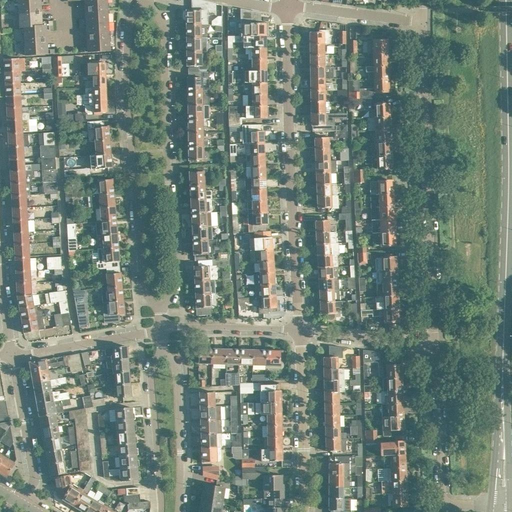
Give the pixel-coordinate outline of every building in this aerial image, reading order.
[(46,0),(17,0),(18,8),(19,8),(20,19),(19,19),(19,28),(23,28),(52,26),(52,21),(41,22),(40,3),(47,2),(46,0)] [(63,0),(64,1),(84,0),(85,20),(79,20),(79,24),(108,23),(108,14),(107,14),(106,4),(107,3),(106,0),(63,0)] [(215,11),(215,4),(198,0),(191,0),(192,2),(192,11),(186,11),(184,11),(183,12),(183,19),(184,20),(186,20),(186,25),(207,25),(207,11),(215,11)] [(241,37),(243,37),(265,36),(265,32),(267,32),(267,24),(265,24),(259,24),(259,13),(241,10),(241,37)] [(108,23),(79,24),(79,29),(86,28),(87,48),(80,48),(81,52),(110,51),(109,42),(108,42),(108,31),(109,31),(108,23)] [(207,25),(186,25),(186,39),(206,39),(206,38),(206,25),(207,25)] [(52,26),(23,28),(24,36),(25,36),(25,47),(24,47),(25,56),(54,54),(53,50),(47,50),(46,30),(52,30),(52,26)] [(319,32),(309,32),(309,44),(323,44),(331,44),(330,36),(330,32),(319,32)] [(251,48),(266,48),(265,36),(243,37),(243,48),(251,48)] [(206,39),(186,39),(186,52),(201,52),(201,46),(206,46),(206,39)] [(367,54),(387,54),(387,40),(367,41),(367,54)] [(323,44),(309,44),(310,56),(324,56),(323,44)] [(251,60),(266,60),(266,48),(251,48),(251,60)] [(186,52),(186,66),(199,66),(199,69),(206,69),(206,52),(201,52),(186,52)] [(388,66),(387,54),(367,54),(367,67),(388,66)] [(53,75),(53,77),(60,77),(62,77),(61,63),(73,63),(72,56),(52,57),(53,69),(53,75)] [(324,56),(310,56),(310,68),(328,67),(328,56),(324,56)] [(41,58),(42,70),(53,69),(52,57),(41,58)] [(4,72),(19,71),(25,71),(24,59),(4,60),(4,72)] [(251,60),(251,72),(266,72),(266,60),(251,60)] [(100,61),(92,61),(92,63),(80,64),(80,76),(105,75),(105,70),(106,70),(107,69),(107,65),(106,64),(105,64),(105,63),(100,63),(100,61)] [(374,80),(388,79),(388,66),(367,67),(364,67),(365,73),(367,73),(367,80),(374,80)] [(328,67),(310,68),(310,79),(324,79),(333,79),(332,67),(328,67)] [(19,83),(19,71),(4,72),(5,84),(19,83)] [(187,86),(187,92),(207,92),(207,72),(188,72),(188,78),(187,78),(187,86)] [(266,72),(251,72),(244,72),(244,83),(248,83),(266,83),(266,78),(267,77),(268,75),(267,73),(266,72)] [(105,87),(105,75),(80,76),(76,76),(76,81),(84,81),(84,88),(105,87)] [(324,79),(310,79),(310,80),(308,81),(308,85),(310,86),(310,91),(324,91),(337,90),(336,85),(332,85),(332,83),(324,83),(324,79)] [(349,99),(374,99),(385,99),(385,92),(388,92),(388,79),(374,80),(374,89),(359,90),(359,80),(348,81),(349,99)] [(5,84),(6,96),(20,95),(19,83),(5,84)] [(266,94),(266,83),(248,83),(248,95),(266,94)] [(106,100),(105,87),(84,88),(85,95),(82,95),(82,96),(76,96),(76,101),(106,100)] [(324,91),(310,91),(310,103),(324,102),(324,91)] [(207,92),(187,92),(187,98),(187,106),(208,106),(207,92)] [(247,95),(247,106),(266,106),(266,94),(248,95),(247,95)] [(6,96),(6,108),(21,107),(20,95),(6,96)] [(389,104),(385,104),(385,99),(374,99),(375,110),(367,110),(368,118),(389,117),(389,104)] [(106,112),(106,100),(76,101),(76,105),(82,105),(84,106),(85,113),(90,113),(94,113),(94,115),(102,115),(101,113),(106,112)] [(324,102),(310,103),(311,114),(324,114),(324,102)] [(187,119),(206,119),(208,119),(208,106),(187,106),(188,114),(187,114),(187,119)] [(235,106),(228,106),(228,112),(229,118),(229,125),(241,125),(240,119),(235,119),(235,106)] [(247,106),(235,106),(235,119),(240,119),(245,119),(266,118),(268,117),(268,112),(266,111),(266,106),(247,106)] [(28,107),(21,107),(6,108),(7,120),(28,119),(29,119),(28,107)] [(324,114),(311,114),(311,126),(312,126),(312,132),(334,132),(334,119),(343,119),(343,121),(347,120),(347,113),(324,114)] [(390,131),(389,117),(368,118),(366,118),(367,131),(376,131),(390,131)] [(28,119),(7,120),(8,134),(22,133),(28,133),(28,119)] [(202,133),(202,127),(207,127),(206,119),(187,119),(187,125),(188,125),(188,133),(202,133)] [(93,122),(88,122),(89,142),(90,142),(109,140),(109,139),(110,138),(110,134),(108,134),(108,127),(104,127),(103,121),(93,122)] [(246,144),(263,143),(263,131),(263,125),(242,125),(243,144),(246,144)] [(376,131),(376,144),(390,143),(390,131),(376,131)] [(343,149),(348,148),(347,132),(335,132),(335,139),(343,139),(343,149)] [(22,133),(8,134),(8,147),(23,147),(28,146),(28,134),(22,134),(22,133)] [(53,133),(38,134),(38,146),(39,146),(54,145),(53,133)] [(187,141),(188,147),(203,146),(208,146),(208,140),(202,140),(202,133),(188,133),(188,141),(187,141)] [(328,138),(314,138),(315,150),(328,149),(333,149),(332,143),(328,143),(328,138)] [(91,155),(95,155),(110,153),(109,140),(90,142),(91,155)] [(264,155),(263,143),(246,144),(246,155),(264,155)] [(390,143),(376,144),(369,144),(369,157),(371,157),(391,156),(390,143)] [(40,158),(41,158),(54,157),(54,145),(39,146),(40,158)] [(203,146),(188,147),(188,152),(188,161),(203,160),(203,146)] [(8,147),(9,160),(24,159),(23,147),(8,147)] [(340,161),(348,160),(348,148),(343,149),(339,149),(340,161)] [(315,162),(329,161),(328,149),(315,150),(315,162)] [(113,161),(111,160),(110,153),(95,155),(91,155),(89,155),(90,169),(111,168),(111,167),(113,165),(113,161)] [(251,167),(264,167),(264,155),(246,155),(246,163),(250,163),(251,167)] [(371,170),(377,170),(392,169),(391,156),(371,157),(371,170)] [(54,157),(41,158),(41,170),(55,169),(54,157)] [(9,160),(10,172),(31,171),(30,165),(24,165),(24,159),(9,160)] [(329,161),(315,162),(316,173),(329,173),(335,173),(335,161),(329,161)] [(189,167),(189,173),(189,181),(189,186),(204,185),(203,166),(189,167)] [(264,167),(251,167),(251,179),(265,178),(264,167)] [(55,169),(41,170),(42,182),(56,181),(55,169)] [(235,170),(230,171),(231,179),(235,179),(240,179),(240,176),(236,177),(235,170)] [(10,172),(10,184),(29,183),(32,183),(31,179),(34,179),(33,171),(31,171),(10,172)] [(316,185),(330,184),(329,173),(316,173),(316,185)] [(251,179),(245,179),(245,191),(247,191),(251,191),(265,190),(265,178),(251,179)] [(112,180),(98,181),(99,194),(113,193),(113,188),(112,180)] [(42,194),(49,194),(56,194),(56,181),(42,182),(42,194)] [(378,195),(393,194),(392,181),(370,182),(370,195),(378,195)] [(11,196),(29,195),(29,183),(10,184),(11,196)] [(316,185),(317,197),(336,196),(336,184),(330,184),(316,185)] [(204,185),(189,186),(189,192),(190,192),(190,200),(210,199),(211,199),(211,191),(204,191),(204,185)] [(251,191),(247,191),(248,202),(266,202),(265,190),(251,191)] [(99,194),(91,195),(92,209),(100,208),(114,207),(114,199),(114,193),(99,194)] [(379,207),(393,207),(393,194),(378,195),(370,195),(371,208),(379,207)] [(26,195),(11,196),(12,208),(26,207),(26,195)] [(336,196),(317,197),(317,209),(331,208),(337,208),(336,196)] [(210,199),(190,200),(191,208),(190,208),(191,213),(210,212),(211,212),(210,199)] [(341,213),(351,213),(350,201),(346,202),(346,208),(342,208),(341,213)] [(248,214),(252,214),(266,214),(266,202),(248,202),(248,214)] [(26,207),(12,208),(12,221),(27,220),(26,207)] [(114,207),(100,208),(101,222),(116,220),(115,215),(114,207)] [(371,221),(394,220),(393,207),(379,207),(371,208),(371,221)] [(51,219),(58,218),(58,210),(50,211),(51,219)] [(210,212),(191,213),(191,220),(192,227),(211,226),(210,212)] [(341,214),(339,214),(339,221),(345,220),(346,231),(352,231),(351,213),(341,213),(341,214)] [(254,232),(267,231),(266,214),(252,214),(248,214),(249,232),(254,232)] [(12,221),(13,232),(28,232),(27,220),(12,221)] [(116,220),(101,222),(102,235),(117,234),(116,226),(116,220)] [(329,220),(315,221),(315,222),(313,223),(313,227),(315,228),(316,233),(335,232),(335,227),(329,227),(329,220)] [(372,233),(394,232),(394,220),(371,221),(372,233)] [(73,224),(67,225),(67,230),(67,238),(75,237),(75,224),(73,224)] [(212,239),(211,226),(192,227),(192,235),(192,241),(212,239)] [(254,238),(250,239),(250,251),(252,251),(272,250),(271,238),(270,238),(269,231),(267,232),(267,231),(254,232),(254,238)] [(345,243),(348,242),(353,242),(352,231),(346,231),(345,231),(345,243)] [(28,232),(13,232),(14,245),(28,244),(28,232)] [(335,232),(316,233),(316,244),(336,243),(335,232)] [(373,247),(381,246),(395,245),(394,232),(372,233),(373,247)] [(119,236),(117,235),(117,234),(102,235),(103,237),(96,238),(97,249),(118,247),(118,242),(117,242),(117,241),(120,240),(119,236)] [(75,237),(67,238),(68,251),(68,252),(75,251),(77,251),(76,237),(75,237)] [(212,239),(192,241),(192,247),(193,247),(193,255),(194,255),(195,260),(211,259),(211,253),(214,253),(213,245),(216,245),(216,239),(212,239)] [(357,253),(367,253),(369,252),(369,247),(363,247),(363,241),(357,241),(357,253)] [(336,243),(316,244),(317,256),(337,255),(336,243)] [(28,244),(14,245),(15,258),(29,258),(28,244)] [(97,269),(105,268),(118,267),(118,261),(119,261),(118,253),(119,253),(118,247),(97,249),(98,263),(96,263),(97,269)] [(273,262),(272,250),(252,251),(252,252),(254,252),(254,261),(259,261),(259,262),(273,262)] [(337,255),(317,256),(318,268),(338,267),(337,255)] [(60,269),(61,269),(61,257),(47,258),(48,270),(54,270),(60,269)] [(374,272),(396,271),(396,257),(374,258),(374,272)] [(29,258),(15,258),(15,272),(33,271),(36,271),(35,258),(29,259),(29,258)] [(229,267),(228,258),(211,259),(195,260),(195,261),(211,260),(212,266),(193,267),(194,281),(214,280),(217,280),(216,267),(229,267)] [(273,262),(259,262),(259,274),(274,273),(273,262)] [(119,273),(118,267),(105,268),(107,288),(121,287),(120,273),(119,273)] [(338,267),(318,268),(318,280),(338,278),(338,267)] [(33,271),(15,272),(16,284),(34,283),(33,271)] [(375,284),(382,284),(397,283),(396,271),(374,272),(375,284)] [(259,274),(253,274),(254,286),(256,286),(274,285),(274,273),(259,274)] [(338,278),(318,280),(319,291),(339,290),(339,278),(338,278)] [(194,281),(195,295),(215,294),(214,280),(194,281)] [(16,284),(17,297),(31,294),(36,294),(35,283),(34,283),(16,284)] [(375,297),(397,296),(397,283),(382,284),(375,284),(375,297)] [(256,287),(255,289),(256,298),(258,297),(275,296),(274,285),(256,286),(256,287)] [(108,301),(123,300),(121,287),(107,288),(101,288),(103,302),(108,301)] [(80,291),(73,291),(75,305),(85,304),(84,290),(80,291)] [(339,290),(319,291),(317,291),(317,299),(319,298),(320,303),(340,302),(339,297),(339,290)] [(58,303),(66,301),(65,291),(63,291),(48,293),(50,303),(58,302),(58,303)] [(17,297),(19,309),(33,306),(31,294),(17,297)] [(215,294),(195,295),(195,301),(193,302),(194,306),(196,307),(196,308),(196,316),(210,315),(210,308),(210,307),(212,307),(214,306),(215,304),(215,294)] [(259,314),(268,313),(268,312),(279,311),(278,301),(275,301),(275,296),(258,297),(259,314)] [(374,310),(376,310),(398,309),(397,296),(375,297),(374,297),(374,304),(374,310)] [(243,298),(237,299),(238,311),(245,310),(245,306),(252,305),(251,298),(243,298)] [(108,301),(103,302),(104,323),(119,322),(119,315),(124,314),(123,300),(108,301)] [(68,313),(66,301),(58,303),(60,315),(68,313)] [(342,308),(341,301),(340,302),(320,303),(320,308),(318,308),(319,314),(320,313),(320,315),(326,314),(326,316),(327,318),(328,320),(330,320),(331,320),(333,319),(334,318),(334,316),(334,314),(334,308),(342,308)] [(357,318),(356,304),(348,304),(349,318),(357,318)] [(19,309),(21,321),(35,318),(42,317),(40,305),(33,306),(19,309)] [(398,309),(376,310),(376,317),(384,316),(384,323),(385,323),(385,330),(393,331),(393,322),(398,322),(398,309)] [(69,319),(68,313),(60,315),(54,316),(56,328),(63,326),(71,325),(69,319)] [(23,333),(24,333),(35,331),(38,331),(35,318),(21,321),(23,333)] [(323,359),(321,359),(321,365),(323,365),(323,369),(337,369),(337,358),(342,357),(342,348),(342,347),(328,346),(329,357),(323,357),(323,359)] [(113,356),(113,360),(128,359),(126,347),(110,348),(105,349),(105,357),(113,356)] [(198,349),(198,363),(212,364),(212,349),(206,349),(198,349)] [(218,349),(212,349),(212,364),(225,364),(226,350),(218,350),(218,349)] [(225,364),(239,365),(239,350),(233,350),(226,350),(225,364)] [(239,350),(239,365),(252,365),(253,350),(245,350),(239,350)] [(252,365),(265,365),(266,350),(260,350),(260,351),(253,350),(252,365)] [(266,350),(266,365),(266,367),(281,369),(282,368),(283,366),(283,365),(282,363),(281,362),(279,362),(280,351),(272,351),(266,350)] [(378,352),(362,350),(363,363),(379,362),(378,352)] [(91,365),(87,352),(81,353),(84,366),(91,365)] [(74,372),(82,370),(79,354),(71,355),(63,357),(64,361),(65,367),(66,373),(74,372)] [(129,372),(128,359),(113,360),(106,362),(107,369),(112,368),(112,373),(114,373),(129,372)] [(45,360),(29,363),(31,373),(55,369),(65,367),(64,361),(46,364),(46,360),(45,360)] [(382,366),(381,366),(382,379),(386,379),(401,378),(400,365),(382,366)] [(55,369),(31,373),(33,384),(49,380),(58,379),(58,375),(66,373),(65,367),(55,369)] [(337,369),(323,369),(323,380),(344,380),(344,369),(337,369)] [(113,385),(115,385),(130,384),(129,372),(114,373),(112,373),(107,374),(107,381),(113,381),(113,385)] [(87,384),(84,374),(83,374),(78,375),(81,385),(87,384)] [(225,376),(225,379),(225,386),(240,386),(240,383),(239,383),(239,378),(239,374),(231,374),(231,376),(225,376)] [(49,380),(33,384),(35,396),(43,394),(42,391),(51,390),(50,386),(66,383),(65,377),(63,378),(58,379),(49,380)] [(386,379),(386,392),(402,391),(401,378),(386,379)] [(344,380),(323,380),(324,392),(338,392),(344,392),(344,380)] [(240,383),(240,386),(240,394),(252,393),(252,383),(246,383),(240,383)] [(267,402),(280,402),(280,391),(279,391),(279,383),(260,383),(260,391),(267,391),(267,402)] [(131,396),(130,384),(115,385),(116,398),(131,396)] [(43,394),(35,396),(36,405),(69,399),(68,393),(60,394),(59,391),(56,391),(51,391),(51,390),(42,391),(43,394)] [(381,405),(402,404),(402,391),(386,392),(380,392),(380,399),(381,405)] [(199,393),(200,407),(214,406),(213,392),(199,393)] [(324,404),(338,404),(338,392),(324,392),(324,404)] [(93,407),(91,401),(90,395),(82,397),(84,409),(85,408),(93,407)] [(39,417),(55,414),(56,414),(54,408),(70,405),(69,399),(36,405),(39,417)] [(104,399),(91,401),(93,407),(104,405),(105,405),(104,399)] [(261,414),(267,414),(281,414),(280,402),(267,402),(267,403),(261,403),(261,414)] [(324,404),(325,415),(339,415),(338,404),(324,404)] [(403,417),(402,404),(381,405),(381,418),(403,417)] [(214,406),(200,407),(200,421),(221,420),(221,406),(214,406)] [(114,409),(115,421),(133,420),(132,408),(114,409)] [(55,414),(39,417),(41,429),(57,426),(55,414)] [(281,414),(267,414),(267,426),(281,426),(281,414)] [(325,415),(325,427),(339,427),(339,415),(325,415)] [(381,418),(380,418),(380,431),(382,430),(382,436),(391,436),(390,430),(403,430),(403,417),(381,418)] [(115,421),(116,433),(134,432),(133,420),(115,421)] [(200,421),(201,434),(222,433),(221,420),(200,421)] [(0,427),(6,431),(10,425),(9,422),(0,423),(0,427)] [(13,442),(10,425),(6,431),(0,441),(10,447),(13,442)] [(43,440),(59,438),(57,426),(41,429),(43,440)] [(281,426),(267,426),(267,438),(281,438),(281,426)] [(325,427),(325,439),(346,438),(345,432),(339,432),(339,427),(325,427)] [(113,446),(117,445),(135,444),(134,432),(116,433),(112,434),(113,446)] [(222,433),(201,434),(201,448),(216,448),(216,447),(220,447),(221,447),(222,447),(222,433)] [(394,442),(379,443),(380,456),(384,456),(390,456),(404,455),(404,441),(404,435),(391,436),(394,442)] [(43,440),(45,453),(61,450),(59,438),(43,440)] [(281,438),(267,438),(267,449),(281,449),(281,438)] [(346,438),(325,439),(326,451),(340,451),(346,451),(346,438)] [(118,457),(136,456),(135,444),(117,445),(118,457)] [(222,458),(221,447),(220,447),(216,447),(216,448),(201,448),(202,462),(218,461),(219,461),(220,461),(221,460),(221,459),(222,458)] [(261,462),(282,461),(281,449),(267,449),(261,449),(261,462)] [(47,464),(64,461),(61,450),(45,453),(47,464)] [(390,456),(384,456),(384,468),(405,468),(404,455),(390,456)] [(118,457),(120,469),(137,467),(136,456),(118,457)] [(14,463),(4,457),(0,463),(0,473),(6,477),(14,463)] [(329,457),(329,475),(349,475),(349,464),(349,457),(329,457)] [(66,473),(64,461),(47,464),(49,476),(66,473)] [(79,464),(80,471),(91,469),(90,463),(79,464)] [(121,481),(138,479),(137,467),(120,469),(121,481)] [(218,467),(202,467),(202,476),(218,481),(218,467)] [(259,468),(254,468),(242,468),(242,476),(242,479),(259,479),(259,476),(259,468)] [(383,468),(384,481),(406,480),(406,479),(407,479),(407,474),(405,473),(405,468),(384,468),(383,468)] [(271,499),(281,499),(283,499),(283,485),(282,485),(281,475),(259,476),(259,479),(262,479),(262,491),(271,491),(271,499)] [(348,487),(349,475),(329,475),(328,486),(343,487),(348,487)] [(68,476),(55,478),(57,490),(57,491),(58,491),(59,497),(63,499),(62,499),(73,506),(83,490),(69,482),(68,476)] [(232,476),(232,484),(242,487),(242,479),(242,476),(232,476)] [(83,490),(73,506),(83,511),(84,511),(94,497),(88,493),(90,490),(92,486),(91,486),(95,479),(91,477),(85,486),(83,490)] [(381,494),(387,494),(406,493),(406,480),(384,481),(380,482),(381,494)] [(204,488),(202,495),(222,498),(223,490),(223,487),(204,484),(204,485),(205,485),(204,488)] [(242,494),(242,487),(232,484),(237,486),(237,494),(242,494)] [(107,498),(111,491),(101,485),(96,493),(97,491),(99,492),(99,495),(101,496),(102,495),(103,496),(103,495),(104,496),(104,497),(107,498)] [(328,486),(328,498),(342,498),(343,487),(328,486)] [(139,487),(126,488),(126,495),(139,495),(139,487)] [(407,506),(406,493),(387,494),(388,506),(392,506),(392,507),(407,506)] [(123,504),(127,504),(127,503),(140,502),(139,495),(126,495),(123,495),(123,504)] [(202,499),(201,506),(220,509),(221,500),(222,498),(202,495),(202,496),(203,496),(203,499),(202,499)] [(94,497),(84,511),(98,511),(104,503),(94,497)] [(350,498),(342,498),(328,498),(328,511),(330,511),(329,511),(350,511),(350,498)] [(264,509),(263,511),(282,511),(282,508),(281,508),(281,499),(271,499),(261,499),(261,506),(264,509)] [(140,502),(127,503),(127,504),(127,510),(150,508),(150,501),(140,502)] [(104,503),(98,511),(112,511),(114,509),(104,503)]
